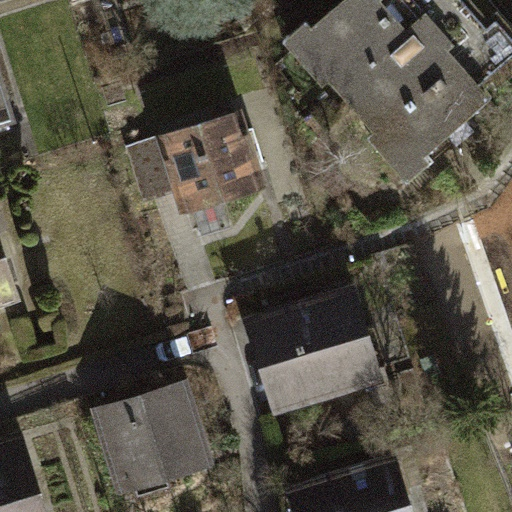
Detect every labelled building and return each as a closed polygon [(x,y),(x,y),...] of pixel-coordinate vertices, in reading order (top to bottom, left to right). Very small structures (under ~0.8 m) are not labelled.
[(310,24),(287,46),(328,89),(333,84),(378,132),(370,139),(412,183),(433,164),(427,158),(511,78),(511,25),(496,8),(488,15),(474,0),(347,0),(315,30),(310,24)] [(0,133),(16,129),(0,73),(0,133)] [(245,113),(130,153),(150,211),(182,201),(196,242),(236,229),(227,204),(271,188),(245,113)] [(0,223),(0,335),(2,335),(0,328),(0,311),(23,305),(0,223)] [(359,289),(247,324),(278,421),(390,386),(359,289)] [(195,385),(97,414),(125,501),(135,498),(139,510),(180,497),(176,485),(222,473),(195,385)] [(52,511),(30,438),(0,447),(0,511),(52,511)] [(511,511),(511,501),(497,460),(463,472),(452,442),(407,458),(426,511),(511,511)] [(421,511),(405,458),(291,493),(297,511),(421,511)]
